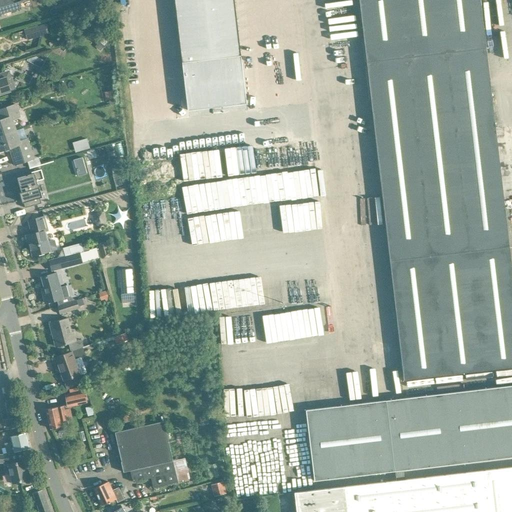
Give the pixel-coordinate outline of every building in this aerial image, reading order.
[(12,0),(0,0),(0,8),(14,4),(12,0)] [(234,0),(174,0),(187,111),(247,104),(234,0)] [(359,0),(403,379),(511,366),(511,273),(480,0),(359,0)] [(0,15),(21,9),(19,3),(14,4),(0,8),(0,15)] [(25,34),(27,41),(49,34),(46,23),(24,30),(24,31),(18,33),(19,36),(25,34)] [(41,68),(45,61),(36,56),(28,59),(27,61),(41,68)] [(0,73),(0,94),(16,90),(10,71),(0,73)] [(113,95),(101,99),(104,108),(116,104),(113,95)] [(0,135),(16,130),(13,119),(20,117),(16,104),(6,108),(0,109),(0,135)] [(16,130),(0,135),(0,151),(9,148),(15,165),(28,161),(30,168),(40,164),(37,158),(34,159),(27,139),(20,141),(16,130)] [(87,138),(76,142),(79,151),(90,148),(87,138)] [(44,179),(41,169),(31,172),(32,174),(17,178),(23,198),(22,198),(25,208),(41,203),(40,198),(42,197),(39,187),(38,188),(37,181),(44,179)] [(106,225),(103,210),(95,213),(94,214),(93,215),(93,217),(93,220),(94,223),(95,224),(96,226),(97,226),(98,227),(106,225)] [(38,218),(28,221),(32,234),(29,235),(31,241),(29,242),(33,256),(42,253),(58,249),(55,240),(47,242),(45,232),(48,231),(44,217),(38,218)] [(109,257),(105,242),(96,244),(100,259),(109,257)] [(73,246),(63,249),(65,256),(75,254),(73,246)] [(65,256),(49,261),(52,271),(83,263),(80,252),(75,254),(65,256)] [(57,306),(75,300),(69,296),(66,285),(59,287),(55,274),(42,277),(46,293),(43,294),(45,303),(55,300),(57,306)] [(106,291),(99,294),(101,301),(105,299),(105,301),(109,300),(106,291)] [(82,298),(75,300),(57,306),(60,314),(78,308),(77,307),(84,305),(82,298)] [(67,318),(60,320),(50,322),(57,347),(76,342),(74,333),(71,333),(67,318)] [(114,337),(117,345),(128,340),(124,333),(114,337)] [(80,375),(75,359),(72,351),(61,355),(52,358),(55,366),(58,365),(63,380),(66,390),(82,381),(80,375)] [(511,385),(306,410),(314,480),(395,470),(395,474),(404,473),(403,470),(511,457),(511,385)] [(67,407),(79,404),(87,402),(84,391),(64,395),(67,407)] [(56,407),(46,409),(51,429),(52,429),(53,428),(60,427),(63,429),(65,429),(67,425),(66,417),(71,416),(70,408),(64,409),(63,406),(56,407)] [(7,421),(14,420),(11,409),(4,411),(7,421)] [(208,416),(200,417),(201,424),(209,424),(208,416)] [(174,461),(173,456),(165,421),(116,432),(123,461),(121,462),(123,472),(130,471),(133,482),(151,478),(153,488),(163,486),(190,480),(185,458),(174,461)] [(11,441),(4,443),(7,454),(13,452),(20,450),(30,448),(26,432),(22,433),(16,435),(9,436),(11,441)] [(24,461),(14,463),(4,465),(6,474),(10,473),(12,483),(30,479),(27,468),(26,469),(24,461)] [(344,487),(294,492),(296,511),(511,511),(511,467),(404,480),(404,473),(395,474),(396,481),(344,487)] [(108,482),(94,488),(102,505),(108,502),(109,503),(110,502),(110,501),(115,499),(117,503),(124,499),(118,487),(112,490),(108,482)] [(211,485),(214,497),(226,494),(223,482),(211,485)] [(50,511),(42,489),(32,493),(39,511),(36,511),(50,511)]
